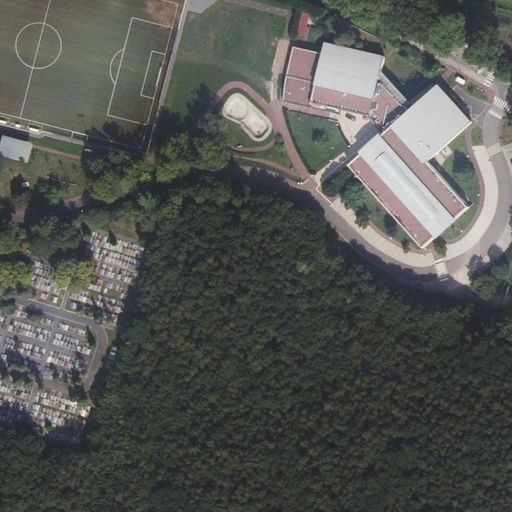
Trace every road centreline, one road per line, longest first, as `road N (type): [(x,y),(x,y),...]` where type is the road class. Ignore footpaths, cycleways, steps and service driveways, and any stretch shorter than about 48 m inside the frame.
road 1 (residential): [(509,87),(490,132),(501,184),(495,226),(478,250),(442,270),(394,267),(303,194),(234,173),(200,173),(0,224)]
road 2 (tertiary): [(509,87),(352,0)]
